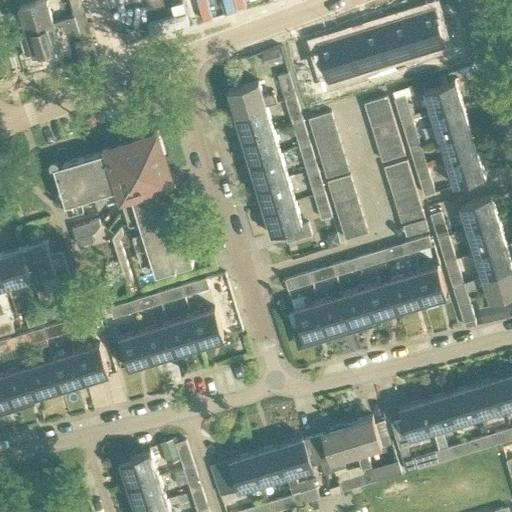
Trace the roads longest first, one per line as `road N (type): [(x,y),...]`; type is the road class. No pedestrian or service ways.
road 1 (residential): [(275,381),(181,58)]
road 2 (residential): [(275,381),(306,386),(511,334)]
road 3 (residential): [(85,435),(255,393),(275,381)]
road 4 (unclassified): [(0,124),(181,58)]
road 5 (unclassified): [(181,58),(340,0)]
road 6 (residential): [(511,132),(469,0)]
